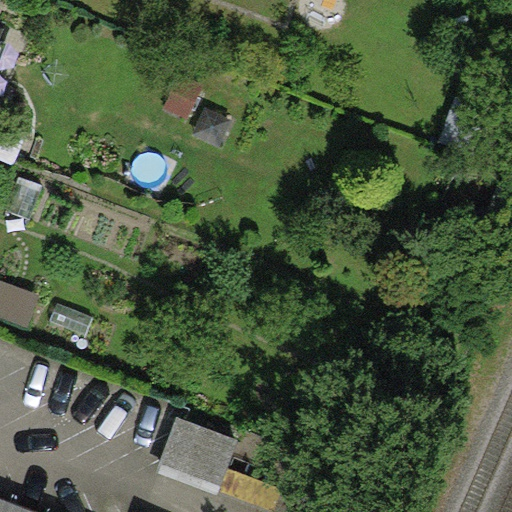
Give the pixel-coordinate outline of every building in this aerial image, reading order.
[(511,139),(511,117),(456,96),(431,161),(494,186),(511,139)] [(22,135),(0,127),(0,155),(13,160),(22,135)] [(37,289),(0,274),(0,319),(22,328),(37,289)] [(91,321),(55,306),(46,330),(82,345),(91,321)] [(236,437),(184,416),(160,474),(212,495),(236,437)] [(380,511),(386,496),(332,478),(320,511),(380,511)] [(0,511),(66,511),(0,487),(0,511)]
